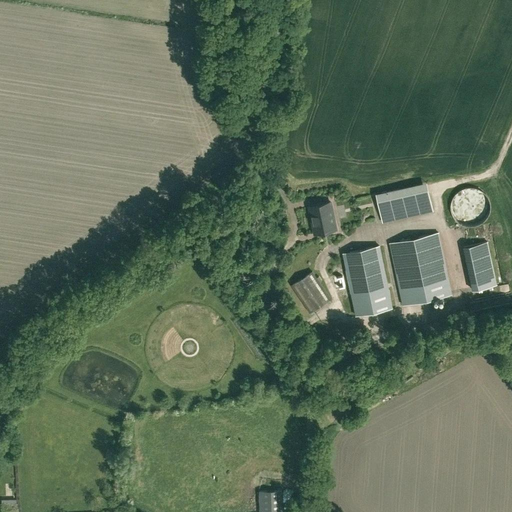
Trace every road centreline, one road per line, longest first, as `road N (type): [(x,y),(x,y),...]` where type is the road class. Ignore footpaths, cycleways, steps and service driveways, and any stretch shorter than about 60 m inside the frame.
road 1 (unclassified): [(310,395),(295,335),(228,246),(223,223),(259,107),(280,0)]
road 2 (track): [(223,223),(196,226),(66,323),(4,410)]
road 3 (unclassified): [(310,395),(318,379),(373,343),(511,329)]
